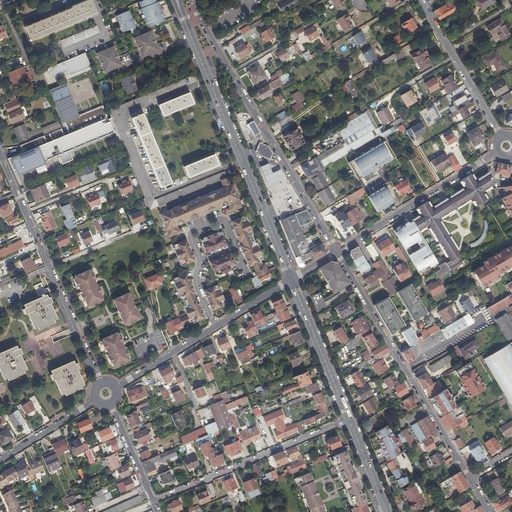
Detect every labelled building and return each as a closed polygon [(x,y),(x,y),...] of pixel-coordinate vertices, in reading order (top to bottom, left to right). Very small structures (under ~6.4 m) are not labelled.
[(86,0),(24,26),(30,41),(96,14),(90,0),(86,0)] [(144,0),(139,2),(142,8),(140,9),(147,27),(163,21),(162,17),(165,16),(158,1),(156,3),(154,0),(144,0)] [(281,11),(299,0),(287,0),(278,6),(281,11)] [(331,0),(335,6),(337,10),(346,5),(342,0),(331,0)] [(450,1),(433,11),(435,15),(437,14),(439,18),(455,9),(453,7),(458,4),(457,2),(460,0),(451,0),(451,1),(450,1)] [(493,0),(476,0),(481,9),(495,1),(493,0)] [(120,24),(122,32),(135,27),(129,10),(116,15),(119,24),(120,24)] [(347,20),(348,19),(350,18),(347,13),(336,20),(338,23),(343,32),(352,26),(350,22),(349,22),(347,20)] [(405,27),(408,32),(416,27),(410,18),(401,24),(403,28),(405,27)] [(500,19),(487,26),(491,34),(496,31),(501,40),(510,35),(500,19)] [(294,32),(297,34),(311,26),(308,23),(295,30),(294,32)] [(340,34),(343,32),(338,23),(335,25),(340,34)] [(318,35),(314,27),(313,25),(304,31),(309,40),(318,35)] [(99,32),(96,26),(61,40),(64,47),(99,32)] [(260,35),(255,27),(242,34),(244,38),(254,32),(257,37),(260,35)] [(261,33),(265,41),(273,37),(268,29),(267,29),(266,27),(263,29),(262,30),(263,32),(261,33)] [(150,31),(133,38),(141,58),(158,50),(150,31)] [(362,31),(353,37),(358,46),(367,41),(362,31)] [(325,50),(329,48),(323,35),(319,37),(325,50)] [(234,48),(240,57),(251,51),(247,45),(245,46),(243,43),(234,48)] [(113,46),(96,54),(104,73),(121,66),(113,46)] [(431,64),(426,56),(424,53),(426,53),(423,48),(411,55),(415,62),(416,61),(421,70),(431,64)] [(283,49),(277,53),(281,61),(288,57),(283,49)] [(372,49),(363,54),(368,63),(377,58),(372,49)] [(371,66),(373,69),(394,57),(396,60),(404,56),(400,49),(378,62),(371,66)] [(496,51),(484,59),(487,65),(492,62),(496,70),(504,65),(496,51)] [(270,53),(263,58),(267,63),(273,58),(270,53)] [(69,77),(89,70),(84,54),(47,67),(51,78),(67,72),(69,77)] [(160,63),(155,65),(160,75),(164,73),(160,63)] [(27,65),(24,66),(29,78),(32,77),(27,65)] [(258,65),(248,71),(255,83),(265,76),(258,65)] [(29,78),(24,66),(9,73),(14,85),(29,78)] [(182,79),(185,78),(194,74),(191,68),(177,74),(178,78),(181,77),(182,79)] [(287,72),(278,77),(268,84),(269,86),(274,84),(276,88),(282,84),(291,78),(287,72)] [(131,75),(121,80),(126,93),(136,89),(131,75)] [(447,94),(458,88),(450,75),(441,81),(445,87),(443,88),(447,94)] [(433,77),(424,83),(430,93),(439,87),(433,77)] [(187,84),(185,78),(182,79),(151,91),(108,109),(110,115),(111,117),(117,131),(124,150),(131,166),(144,197),(149,209),(186,193),(190,192),(227,177),(224,171),(194,183),(153,200),(151,195),(150,195),(119,119),(120,119),(119,115),(118,115),(117,113),(187,84)] [(349,79),(345,82),(352,94),(354,93),(355,92),(357,92),(349,79)] [(501,80),(490,87),(495,96),(507,89),(501,80)] [(270,93),(266,85),(257,91),(257,93),(258,95),(259,94),(262,99),(270,93)] [(52,96),(62,92),(60,88),(50,92),(66,134),(61,136),(58,129),(46,134),(49,142),(44,144),(41,136),(23,144),(26,151),(22,152),(7,158),(14,173),(17,172),(20,171),(58,155),(62,164),(73,160),(69,150),(117,131),(111,117),(105,120),(104,118),(103,116),(104,115),(100,106),(75,116),(76,119),(73,120),(72,117),(68,106),(57,110),(52,96)] [(399,96),(406,107),(416,101),(413,97),(414,97),(412,93),(411,94),(409,90),(399,96)] [(502,95),(502,96),(504,99),(505,101),(511,98),(511,97),(511,96),(511,94),(511,93),(510,91),(502,95)] [(68,106),(62,92),(52,96),(57,110),(68,106)] [(188,92),(158,105),(162,115),(182,107),(192,103),(188,92)] [(285,102),(279,92),(273,96),(278,106),(285,102)] [(291,107),(294,112),(303,107),(294,92),(292,94),(297,103),(291,107)] [(454,111),(469,102),(464,94),(453,101),(455,104),(451,106),(454,111)] [(16,99),(0,105),(0,106),(2,110),(5,108),(11,123),(21,119),(18,110),(21,109),(17,99),(16,99)] [(464,106),(458,110),(460,114),(461,114),(463,117),(469,114),(464,106)] [(389,115),(385,107),(376,113),(383,124),(393,119),(390,114),(389,115)] [(419,111),(428,126),(435,122),(433,120),(438,117),(432,107),(426,110),(425,107),(419,111)] [(409,112),(411,116),(419,111),(417,108),(409,112)] [(284,110),(274,116),(278,121),(287,116),(284,110)] [(352,150),(358,146),(381,133),(372,118),(367,110),(338,128),(346,142),(342,144),(341,142),(318,156),(322,163),(319,164),(322,168),(343,155),(352,150)] [(170,183),(142,113),(131,117),(159,187),(170,183)] [(288,116),(278,121),(280,126),(286,122),(285,120),(289,118),(288,116)] [(260,133),(253,121),(250,122),(248,124),(255,136),(258,134),(260,133)] [(463,129),(465,132),(468,131),(463,121),(456,125),(460,131),(463,129)] [(421,122),(410,128),(414,134),(416,138),(426,132),(421,122)] [(25,123),(13,128),(20,142),(31,137),(25,123)] [(383,137),(394,131),(392,127),(381,133),(383,137)] [(480,132),(477,127),(466,133),(475,149),(482,145),(480,140),(483,138),(482,135),(483,134),(482,132),(480,132)] [(304,142),(296,129),(283,136),(290,149),(304,142)] [(448,144),(455,140),(451,133),(448,134),(447,133),(445,134),(445,135),(443,137),(448,144)] [(272,158),(273,154),(269,146),(260,142),(256,151),(259,153),(272,158)] [(395,157),(386,142),(381,144),(380,143),(372,148),(369,150),(363,153),(360,155),(352,159),(353,161),(348,164),(357,179),(368,173),(368,172),(371,170),(375,168),(376,169),(376,170),(378,169),(378,168),(377,167),(380,165),(384,163),(384,164),(395,157)] [(213,154),(203,159),(183,166),(187,176),(188,177),(218,165),(213,154)] [(447,158),(444,154),(437,158),(430,162),(432,166),(435,171),(435,172),(443,168),(446,166),(447,168),(451,166),(447,158)] [(111,155),(96,162),(99,169),(106,166),(107,168),(108,171),(117,168),(111,155)] [(453,155),(447,158),(451,166),(452,167),(458,163),(453,155)] [(307,177),(312,174),(319,170),(322,168),(319,164),(312,169),(308,162),(301,166),(307,177)] [(505,164),(498,162),(495,172),(502,174),(502,176),(508,177),(509,172),(511,173),(511,174),(511,178),(511,179),(511,166),(511,165),(505,164)] [(458,163),(452,167),(454,172),(461,168),(458,163)] [(92,172),(89,165),(82,168),(85,174),(92,172)] [(271,174),(267,165),(260,168),(268,186),(285,179),(281,170),(271,174)] [(319,170),(312,174),(314,178),(311,179),(318,192),(328,186),(319,170)] [(24,187),(21,189),(22,193),(29,190),(20,171),(17,172),(24,187)] [(474,207),(474,208),(487,200),(486,200),(487,199),(484,195),(483,195),(482,193),(484,193),(483,191),(486,192),(487,192),(490,190),(487,171),(477,178),(477,179),(475,180),(474,178),(475,178),(472,173),(472,174),(471,173),(460,180),(460,181),(459,181),(462,186),(463,185),(464,187),(462,188),(435,204),(435,205),(434,206),(433,204),(430,199),(430,200),(429,199),(418,206),(418,207),(417,207),(420,212),(421,212),(422,213),(418,216),(418,215),(411,219),(418,233),(426,228),(426,227),(427,227),(428,228),(428,229),(435,241),(436,240),(437,243),(445,258),(447,257),(448,260),(438,266),(440,270),(435,273),(438,278),(450,271),(462,264),(458,257),(460,255),(457,250),(458,249),(452,241),(451,241),(447,234),(448,233),(440,220),(439,220),(439,219),(441,219),(469,202),(469,201),(471,201),(472,202),(471,203),(473,207),(474,207)] [(75,175),(63,179),(66,190),(79,186),(75,175)] [(121,194),(133,189),(128,178),(124,180),(125,181),(122,182),(117,184),(121,194)] [(242,208),(232,183),(230,184),(228,178),(220,181),(223,187),(168,210),(165,203),(156,207),(169,238),(181,233),(177,225),(225,206),(228,214),(242,208)] [(399,194),(403,192),(406,190),(407,192),(408,193),(411,191),(405,180),(396,185),(395,186),(399,194)] [(36,187),(31,189),(36,201),(50,195),(45,183),(36,187)] [(350,194),(362,187),(360,184),(347,192),(349,194),(350,194)] [(511,184),(502,188),(506,196),(505,197),(500,200),(503,206),(509,215),(510,216),(511,220),(511,245),(507,249),(506,248),(500,252),(494,255),(488,259),(482,263),(483,265),(470,273),(475,281),(477,280),(483,290),(488,286),(487,283),(499,276),(498,274),(497,273),(509,266),(511,264),(511,184)] [(392,202),(384,186),(367,196),(376,212),(392,202)] [(334,199),(327,187),(316,194),(324,206),(334,199)] [(353,199),(364,192),(362,187),(350,194),(353,199)] [(102,204),(97,193),(90,196),(89,195),(85,196),(91,208),(102,204)] [(0,207),(0,211),(3,218),(12,214),(8,204),(0,207)] [(63,220),(67,230),(77,226),(68,204),(61,207),(66,219),(63,220)] [(301,226),(312,220),(305,208),(295,214),(301,226)] [(356,213),(358,211),(356,208),(345,214),(351,224),(360,219),(358,215),(356,213)] [(50,210),(40,214),(42,218),(41,219),(47,231),(57,226),(50,210)] [(128,215),(132,224),(143,220),(139,210),(128,215)] [(347,226),(351,224),(345,214),(343,211),(340,213),(339,211),(331,216),(334,220),(334,222),(334,224),(335,225),(336,227),(337,227),(339,228),(341,232),(348,228),(347,226)] [(18,220),(15,214),(7,217),(10,225),(14,223),(14,222),(18,220)] [(267,270),(264,263),(261,264),(259,259),(262,258),(254,239),(253,240),(252,236),(253,235),(245,215),(231,220),(232,225),(239,241),(240,240),(242,245),(240,245),(247,263),(248,266),(251,265),(254,271),(250,273),(252,277),(267,270)] [(288,217),(279,221),(297,265),(301,266),(304,265),(302,261),(309,256),(311,258),(313,258),(314,259),(321,255),(316,246),(314,247),(313,246),(308,249),(302,235),(293,215),(288,217)] [(92,219),(97,233),(102,231),(100,226),(96,218),(92,219)] [(433,262),(434,262),(434,261),(434,260),(418,233),(411,219),(409,221),(408,220),(405,222),(406,224),(403,225),(402,224),(401,224),(400,225),(400,226),(400,227),(397,229),(396,227),(393,229),(416,269),(418,268),(419,271),(423,268),(422,267),(423,266),(424,267),(425,267),(426,267),(426,266),(427,266),(427,265),(426,264),(427,264),(428,266),(432,264),(430,262),(431,262),(432,263),(433,263),(433,262)] [(100,226),(102,231),(103,234),(106,232),(107,234),(118,229),(114,220),(100,226)] [(209,235),(214,247),(225,242),(220,230),(209,235)] [(93,240),(88,231),(79,235),(79,236),(83,244),(93,240)] [(65,234),(55,238),(58,246),(68,241),(65,234)] [(209,235),(204,237),(209,249),(214,247),(209,235)] [(394,248),(386,235),(375,243),(383,255),(394,248)] [(195,261),(186,240),(172,246),(181,266),(195,261)] [(0,251),(0,256),(24,247),(22,242),(0,251)] [(226,245),(225,242),(214,247),(209,249),(208,249),(209,251),(226,245)] [(320,243),(316,246),(321,255),(326,252),(320,243)] [(380,257),(371,243),(365,246),(374,260),(380,257)] [(352,260),(359,272),(361,271),(363,270),(369,266),(357,246),(350,250),(350,253),(353,259),(352,260)] [(406,260),(398,246),(394,248),(403,262),(406,260)] [(230,254),(210,262),(215,276),(235,268),(230,254)] [(20,262),(25,273),(36,268),(35,264),(33,265),(32,262),(30,257),(20,262)] [(379,266),(384,274),(386,273),(387,272),(379,259),(372,263),(375,268),(379,266)] [(342,277),(346,284),(349,283),(337,264),(330,261),(319,268),(334,292),(337,290),(333,283),(342,277)] [(392,269),(400,281),(410,274),(403,262),(399,264),(396,266),(392,269)] [(363,279),(366,284),(368,283),(373,280),(376,279),(380,276),(383,274),(384,274),(379,266),(375,268),(376,270),(372,272),(372,273),(363,279)] [(509,266),(497,273),(498,274),(510,267),(509,266)] [(84,299),(87,306),(102,299),(99,292),(101,292),(98,286),(96,287),(93,279),(95,278),(92,272),(90,273),(88,269),(73,275),(75,280),(73,280),(76,286),(78,285),(81,293),(80,294),(82,300),(84,299)] [(267,270),(252,277),(250,278),(255,288),(261,285),(259,281),(269,275),(267,270)] [(194,293),(186,273),(172,278),(180,299),(181,298),(184,304),(182,304),(187,315),(179,318),(182,325),(189,322),(190,324),(204,318),(196,297),(194,298),(193,294),(194,293)] [(383,274),(380,276),(383,281),(382,282),(384,286),(386,285),(391,295),(394,293),(400,289),(397,285),(394,287),(391,283),(393,282),(388,274),(387,274),(386,273),(384,274),(383,274)] [(158,276),(144,281),(148,291),(153,289),(154,291),(159,289),(158,287),(162,285),(159,276),(158,276)] [(337,290),(346,284),(342,277),(333,283),(337,290)] [(444,289),(439,280),(432,284),(432,283),(427,286),(433,296),(444,289)] [(45,290),(42,284),(34,287),(38,297),(51,292),(49,288),(45,290)] [(225,302),(233,299),(231,293),(222,296),(218,284),(204,290),(212,310),(226,304),(225,302)] [(395,294),(412,321),(426,313),(410,285),(395,294)] [(476,291),(472,285),(454,296),(457,301),(476,291)] [(117,303),(115,304),(122,319),(124,318),(125,322),(126,324),(139,318),(138,316),(136,313),(138,312),(131,296),(129,297),(128,294),(127,292),(114,297),(115,299),(117,303)] [(485,308),(489,314),(507,304),(511,301),(511,292),(511,293),(485,308)] [(46,296),(23,305),(34,330),(56,320),(46,296)] [(373,306),(390,333),(404,325),(388,297),(373,306)] [(272,302),(275,311),(285,307),(281,299),(272,302)] [(347,300),(336,307),(340,315),(342,318),(353,311),(347,300)] [(448,304),(437,311),(443,322),(454,315),(448,304)] [(474,322),(488,315),(483,305),(469,312),(474,322)] [(285,307),(275,311),(271,313),(273,317),(276,315),(279,321),(289,317),(285,307)] [(511,325),(505,313),(496,319),(507,338),(511,334),(511,325)] [(349,329),(353,336),(354,335),(359,332),(367,328),(360,316),(351,322),(353,326),(349,329)] [(438,330),(427,336),(409,347),(401,352),(407,362),(414,358),(413,357),(468,324),(462,316),(438,330)] [(169,333),(177,329),(173,319),(165,323),(169,333)] [(243,328),(247,338),(257,333),(252,319),(246,322),(248,326),(243,328)] [(284,323),(289,334),(297,331),(292,320),(284,323)] [(427,336),(425,332),(422,335),(416,338),(414,334),(411,329),(410,326),(401,332),(409,347),(427,336)] [(422,335),(425,332),(427,336),(438,330),(436,326),(432,328),(432,327),(425,331),(421,333),(422,335)] [(340,343),(347,339),(340,327),(333,331),(340,343)] [(359,332),(354,335),(357,341),(362,338),(368,348),(377,343),(371,332),(370,333),(367,328),(359,332)] [(301,342),(297,331),(289,334),(290,338),(293,345),(301,342)] [(116,332),(102,338),(103,342),(101,343),(104,349),(106,348),(109,356),(107,357),(110,362),(112,361),(114,366),(128,359),(127,355),(128,354),(126,349),(124,349),(121,342),(122,341),(120,335),(118,336),(116,332)] [(221,350),(230,346),(225,336),(217,340),(221,350)] [(473,340),(458,348),(464,358),(472,353),(470,350),(477,346),(473,340)] [(511,341),(483,359),(510,405),(511,403),(511,341)] [(211,343),(202,347),(206,355),(215,352),(211,343)] [(375,358),(380,356),(388,351),(384,344),(371,352),(375,358)] [(26,370),(16,346),(0,353),(0,373),(3,380),(26,370)] [(203,356),(199,349),(181,358),(185,366),(191,362),(193,365),(197,362),(195,360),(203,356)] [(249,360),(245,350),(236,354),(238,360),(239,359),(241,363),(249,360)] [(371,357),(366,350),(360,353),(365,361),(371,357)] [(296,351),(287,355),(291,366),(296,364),(296,363),(300,361),(296,351)] [(449,354),(428,366),(432,372),(452,360),(449,354)] [(375,358),(370,361),(377,374),(387,368),(380,356),(375,358)] [(60,396),(83,385),(73,362),(50,372),(60,396)] [(445,375),(456,368),(455,366),(442,374),(443,376),(445,375)] [(173,375),(168,367),(159,372),(165,383),(169,381),(170,379),(169,377),(173,375)] [(484,389),(474,367),(457,375),(467,397),(484,389)] [(365,383),(357,369),(350,374),(352,377),(351,377),(358,388),(365,383)] [(305,371),(292,377),(292,378),(295,377),(299,387),(309,383),(305,371)] [(424,387),(431,383),(425,372),(416,377),(422,388),(424,387)] [(383,379),(388,387),(390,386),(392,385),(397,382),(394,377),(395,376),(393,373),(383,379)] [(176,378),(178,382),(179,386),(184,384),(181,376),(176,378)] [(397,382),(392,385),(394,387),(394,388),(395,391),(394,392),(395,394),(397,394),(399,396),(407,392),(402,383),(401,383),(400,380),(397,382)] [(424,387),(430,397),(440,391),(438,388),(439,388),(437,384),(436,385),(434,381),(431,383),(424,387)] [(139,387),(142,385),(140,382),(134,385),(135,388),(126,391),(130,401),(133,400),(145,395),(142,396),(139,387)] [(307,385),(311,395),(312,395),(319,392),(315,382),(307,385)] [(366,384),(356,390),(361,399),(371,393),(366,384)] [(201,386),(193,390),(196,397),(205,394),(204,390),(203,390),(201,386)] [(180,389),(171,393),(176,403),(186,398),(184,395),(183,395),(180,389)] [(161,395),(163,399),(169,397),(167,391),(161,394),(161,395)] [(453,391),(446,395),(451,404),(458,399),(453,391)] [(319,392),(312,395),(320,412),(321,412),(326,409),(319,392)] [(215,402),(222,400),(219,393),(213,396),(215,402)] [(235,400),(237,404),(247,400),(246,395),(235,400)] [(286,403),(287,405),(306,397),(307,397),(306,395),(286,403)] [(451,404),(446,395),(438,400),(443,408),(451,404)] [(410,396),(402,401),(403,404),(401,405),(403,408),(405,407),(407,410),(415,405),(410,396)] [(370,398),(361,403),(368,413),(376,408),(370,398)] [(207,434),(232,424),(230,419),(229,419),(223,405),(224,404),(222,400),(215,402),(209,405),(216,421),(204,426),(207,434)] [(237,404),(235,400),(224,404),(226,410),(237,405),(237,404)] [(29,401),(21,406),(26,414),(33,409),(29,401)] [(16,411),(8,416),(14,427),(23,422),(16,411)] [(170,415),(175,426),(184,422),(179,411),(170,415)] [(130,430),(137,427),(135,423),(139,421),(134,412),(126,416),(130,425),(128,426),(130,430)] [(308,424),(312,422),(311,420),(315,419),(322,416),(321,412),(320,412),(313,415),(302,420),(303,423),(307,422),(308,424)] [(448,412),(439,417),(447,430),(466,419),(463,415),(453,421),(448,412)] [(230,419),(232,424),(234,428),(238,427),(232,414),(228,415),(230,419)] [(373,414),(373,415),(367,418),(366,419),(370,425),(377,420),(373,414)] [(436,432),(426,416),(416,422),(425,438),(436,432)] [(88,419),(76,424),(80,432),(91,427),(88,419)] [(447,430),(449,434),(468,423),(466,419),(447,430)] [(511,422),(511,420),(499,427),(504,435),(511,430),(511,422)] [(303,433),(298,421),(294,423),(296,426),(300,435),(303,433)] [(146,427),(145,424),(138,427),(140,431),(134,434),(138,444),(150,438),(145,428),(146,427)] [(252,440),(252,441),(259,437),(254,426),(250,428),(251,431),(248,432),(252,440)] [(384,455),(387,460),(390,458),(400,452),(397,446),(404,441),(405,442),(406,441),(405,439),(402,434),(400,431),(393,435),(387,426),(375,434),(378,439),(377,439),(381,447),(382,451),(384,455)] [(202,427),(179,436),(183,444),(193,440),(206,435),(202,427)] [(6,428),(0,431),(0,439),(3,443),(12,438),(6,428)] [(98,434),(101,441),(112,436),(109,428),(98,432),(97,433),(96,433),(97,435),(98,434)] [(410,447),(414,444),(404,428),(400,431),(402,434),(405,439),(406,441),(407,443),(409,447),(410,447)] [(252,440),(248,432),(241,436),(244,444),(252,441),(252,440)] [(78,439),(77,436),(68,440),(74,453),(83,449),(81,444),(78,439)] [(336,436),(327,439),(328,442),(327,443),(328,445),(329,445),(331,449),(340,445),(336,436)] [(429,437),(422,441),(427,451),(434,446),(429,437)] [(489,452),(498,447),(492,437),(484,442),(489,452)] [(459,438),(453,441),(457,449),(463,445),(459,438)] [(52,445),(56,454),(68,449),(64,439),(52,445)] [(113,439),(109,441),(111,446),(113,451),(117,448),(113,439)] [(241,446),(238,439),(225,445),(228,452),(230,451),(231,455),(239,451),(238,448),(241,446)] [(469,450),(476,461),(484,456),(477,445),(469,450)] [(298,453),(295,447),(286,451),(289,459),(296,456),(298,461),(288,465),(291,473),(305,467),(299,452),(298,453)] [(166,459),(168,457),(176,454),(174,448),(151,458),(143,461),(141,462),(145,472),(155,468),(154,465),(151,466),(151,464),(153,463),(157,461),(158,464),(162,462),(161,462),(166,460),(166,459)] [(139,453),(143,461),(151,458),(147,449),(139,453)] [(274,466),(275,466),(286,461),(282,450),(271,455),(269,456),(270,459),(272,458),(274,462),(273,463),(274,466)] [(364,502),(365,502),(365,500),(364,496),(363,496),(362,493),(361,493),(359,488),(360,488),(350,464),(349,464),(347,460),(348,459),(347,456),(347,455),(345,452),(344,450),(342,451),(331,456),(352,507),(364,502)] [(433,466),(443,460),(438,451),(428,457),(429,458),(433,466)] [(120,466),(114,453),(104,457),(108,465),(110,470),(120,466)] [(47,457),(42,458),(48,471),(61,466),(56,454),(52,456),(47,458),(47,457)] [(195,454),(182,460),(186,469),(198,463),(195,454)] [(311,460),(313,464),(327,458),(326,454),(311,460)] [(390,458),(387,460),(386,460),(385,461),(390,470),(398,465),(394,458),(391,460),(390,458)] [(39,459),(28,464),(33,474),(43,469),(39,459)] [(17,476),(18,478),(28,474),(25,466),(26,465),(24,461),(14,465),(16,470),(14,471),(17,476)] [(254,463),(250,465),(254,475),(259,474),(254,463)] [(125,465),(116,469),(120,478),(129,474),(125,465)] [(262,478),(264,482),(275,477),(276,479),(291,473),(288,465),(286,466),(288,471),(287,471),(286,469),(283,470),(284,473),(276,476),(273,470),(264,474),(265,476),(262,478)] [(7,482),(17,476),(14,471),(12,466),(7,470),(6,469),(1,472),(2,473),(0,473),(0,487),(8,483),(7,482)] [(81,467),(77,469),(83,482),(86,480),(81,467)] [(489,481),(495,478),(499,475),(495,468),(485,474),(489,481)] [(168,470),(158,474),(162,484),(172,480),(168,470)] [(44,471),(33,475),(35,479),(46,475),(44,471)] [(458,491),(468,486),(459,471),(449,477),(458,491)] [(310,511),(324,511),(325,511),(323,508),(324,508),(319,496),(318,496),(314,488),(315,487),(310,476),(309,476),(308,472),(295,477),(310,511)] [(130,478),(122,482),(125,489),(133,486),(130,478)] [(222,483),(227,495),(232,506),(236,504),(233,497),(232,497),(229,489),(236,486),(233,478),(222,483)] [(259,493),(253,478),(243,483),(249,497),(259,493)] [(495,478),(489,481),(497,494),(503,491),(495,478)] [(413,508),(423,502),(418,494),(412,484),(402,489),(407,498),(408,497),(410,501),(407,503),(410,509),(413,508)] [(9,511),(21,511),(11,489),(2,495),(6,505),(7,504),(9,509),(8,510),(9,511)] [(195,494),(199,504),(209,500),(205,490),(195,494)] [(494,498),(490,501),(496,511),(511,501),(511,494),(511,493),(511,492),(511,490),(509,492),(495,500),(494,498)] [(440,497),(443,501),(452,495),(449,491),(440,497)] [(93,506),(105,500),(103,495),(90,500),(93,506)] [(72,496),(61,499),(62,505),(73,502),(72,496)] [(101,511),(117,511),(141,502),(138,496),(101,511)] [(27,500),(30,507),(35,505),(32,498),(27,500)] [(171,511),(187,511),(191,510),(190,507),(182,511),(177,498),(167,503),(171,511)] [(459,507),(461,511),(466,511),(474,508),(470,500),(459,507)] [(73,505),(75,510),(76,511),(86,511),(88,511),(82,501),(73,505)] [(348,509),(349,511),(368,511),(364,502),(352,507),(348,509)]
